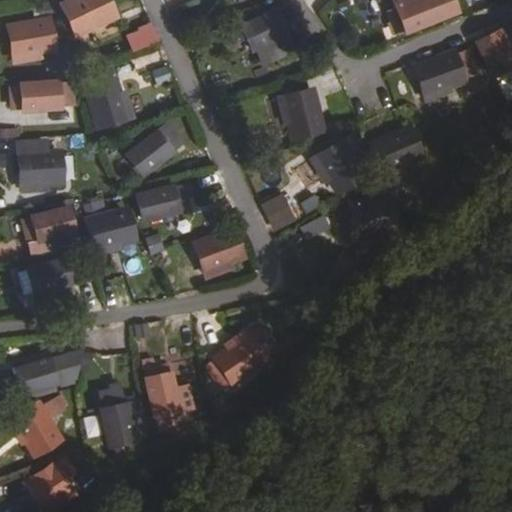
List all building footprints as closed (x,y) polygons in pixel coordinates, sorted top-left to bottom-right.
[(108,0),(77,0),(60,8),(72,36),(107,20),(101,7),(109,2),(108,0)] [(419,0),(387,12),(396,33),(439,16),(432,0),(419,0)] [(101,7),(107,20),(116,16),(109,2),(101,7)] [(274,12),(244,26),(254,46),(284,33),(274,12)] [(45,20),(8,27),(10,42),(34,39),(35,51),(50,48),(45,20)] [(498,32),(478,42),(505,100),(511,96),(511,25),(498,32)] [(34,39),(10,42),(13,60),(37,56),(35,51),(34,39)] [(447,91),(445,86),(476,76),(467,50),(414,68),(425,99),(447,91)] [(99,126),(113,122),(106,99),(117,95),(109,67),(83,76),(99,126)] [(166,68),(155,72),(158,83),(170,79),(166,68)] [(71,83),(10,86),(12,109),(72,106),(71,83)] [(310,91),(295,94),(301,118),(289,121),(292,135),(319,128),(310,91)] [(129,117),(122,94),(117,95),(106,99),(113,122),(129,117)] [(289,121),(301,118),(295,94),(278,99),(284,122),(289,121)] [(167,124),(130,152),(144,171),(182,142),(167,124)] [(407,130),(371,145),(377,160),(399,151),(403,162),(417,156),(407,130)] [(339,142),(312,160),(324,180),(329,177),(336,189),(360,174),(352,162),(359,158),(363,156),(360,145),(353,133),(339,142)] [(45,146),(17,147),(19,172),(43,171),(44,182),(59,182),(57,155),(45,156),(45,146)] [(377,160),(383,175),(405,166),(403,162),(399,151),(377,160)] [(352,162),(360,174),(367,170),(359,158),(352,162)] [(43,171),(19,172),(20,189),(44,188),(44,182),(43,171)] [(217,174),(199,175),(200,189),(218,188),(217,174)] [(137,196),(141,219),(173,211),(168,189),(137,196)] [(271,231),(296,221),(284,191),(259,202),(271,231)] [(388,202),(349,206),(350,221),(374,219),(375,231),(390,229),(388,202)] [(211,212),(216,225),(231,220),(226,207),(211,212)] [(67,209),(22,220),(27,241),(72,231),(67,209)] [(123,212),(85,222),(89,237),(113,231),(116,242),(130,239),(123,212)] [(350,221),(352,238),(376,235),(375,231),(374,219),(350,221)] [(113,231),(89,237),(94,253),(117,247),(116,242),(113,231)] [(230,231),(195,245),(199,260),(221,251),(226,262),(240,257),(230,231)] [(144,240),(149,254),(163,249),(158,235),(144,240)] [(221,251),(199,260),(205,276),(228,267),(226,262),(221,251)] [(75,272),(88,268),(85,259),(72,262),(75,272)] [(61,261),(30,269),(37,291),(41,306),(63,299),(59,285),(68,283),(61,261)] [(24,295),(37,291),(30,269),(18,273),(24,295)] [(259,318),(249,325),(271,356),(281,349),(259,318)] [(134,336),(148,334),(146,323),(133,324),(134,336)] [(204,367),(220,389),(264,358),(246,332),(227,345),(229,350),(204,367)] [(67,355),(50,360),(56,382),(67,355)] [(95,355),(90,366),(98,370),(103,359),(95,355)] [(152,359),(142,362),(143,369),(154,367),(152,359)] [(50,360),(4,374),(11,395),(56,382),(50,360)] [(154,367),(143,369),(154,414),(188,407),(184,389),(171,391),(165,364),(154,367)] [(121,395),(99,400),(109,445),(145,437),(137,401),(123,403),(121,395)] [(35,404),(22,413),(35,433),(25,439),(32,452),(56,437),(35,404)] [(22,413),(8,421),(21,442),(25,439),(35,433),(22,413)] [(52,465),(33,478),(51,505),(70,491),(52,465)] [(43,511),(51,505),(33,478),(24,484),(43,511)]
